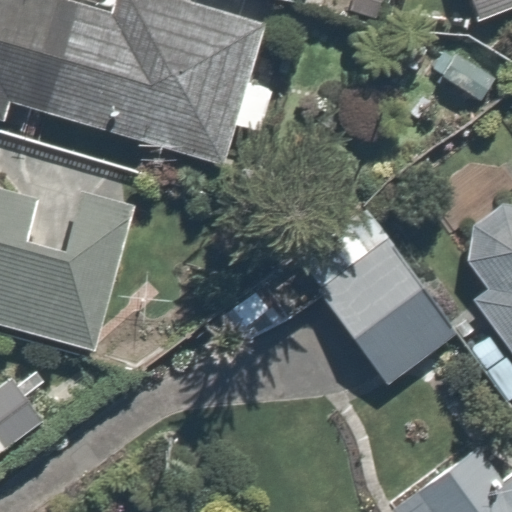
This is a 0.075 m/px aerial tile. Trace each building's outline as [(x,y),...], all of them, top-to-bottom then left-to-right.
[(131,0),(124,25),(35,0),(0,0),(0,107),(1,106),(222,169),(266,16),(209,0),(131,0)] [(511,0),(472,0),(479,17),(511,4),(511,0)] [(0,333),(110,362),(151,208),(94,193),(86,224),(0,201),(0,333)] [(499,305),(483,318),(511,353),(511,210),(511,211),(506,213),(500,215),(496,218),(491,222),(487,226),(483,230),(480,235),(478,240),(476,246),(475,251),(474,257),(474,263),(474,268),(476,274),(477,279),(480,285),(483,289),(486,294),(490,298),(494,302),(499,305)] [(398,239),(320,289),(386,393),(464,343),(398,239)] [(511,511),(511,445),(505,435),(398,505),(402,511),(511,511)]
